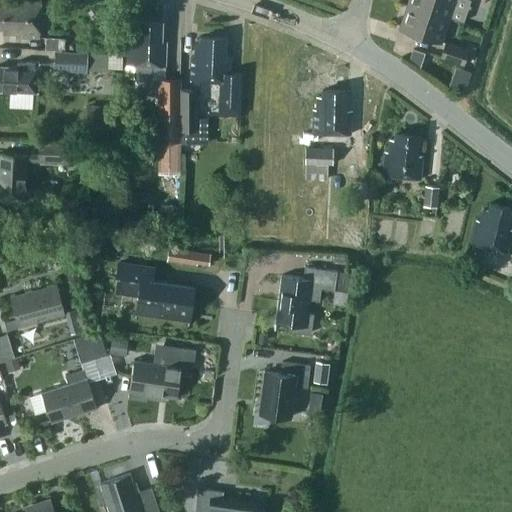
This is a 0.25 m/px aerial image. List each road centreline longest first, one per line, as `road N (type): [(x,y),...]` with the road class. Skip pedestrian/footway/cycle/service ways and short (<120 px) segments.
road 1 (residential): [(236,314),(213,439),(151,443),(0,489)]
road 2 (tertiary): [(511,161),(345,41)]
